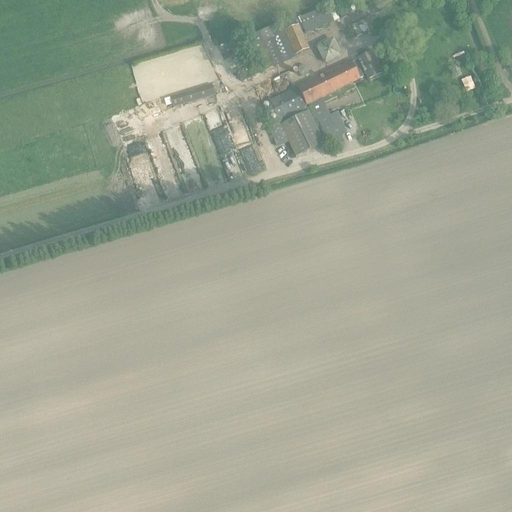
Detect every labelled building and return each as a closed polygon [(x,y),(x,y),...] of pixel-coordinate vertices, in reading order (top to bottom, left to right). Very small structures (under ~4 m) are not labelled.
[(301,35),(335,21),(330,11),(323,14),(321,9),(299,18),(280,22),(272,25),(272,26),(240,39),(245,50),(246,49),(257,74),(274,66),(275,66),(295,57),(294,55),(308,48),(301,35)] [(347,9),(339,12),(341,18),(349,15),(347,9)] [(358,28),(356,24),(351,26),(356,38),(362,35),(361,33),(358,28)] [(365,24),(358,28),(361,33),(368,30),(365,24)] [(342,57),(333,38),(315,47),(324,65),(342,57)] [(234,39),(229,41),(233,48),(231,49),(234,56),(242,53),(239,45),(237,46),(234,39)] [(311,82),(261,106),(270,125),(279,121),(296,157),(324,143),(306,106),(307,105),(322,98),(360,79),(359,77),(365,74),(367,79),(381,73),(375,60),(374,61),(369,53),(357,59),(358,60),(352,63),(351,62),(311,82)] [(175,96),(169,98),(173,108),(179,107),(215,95),(211,84),(175,96)]
